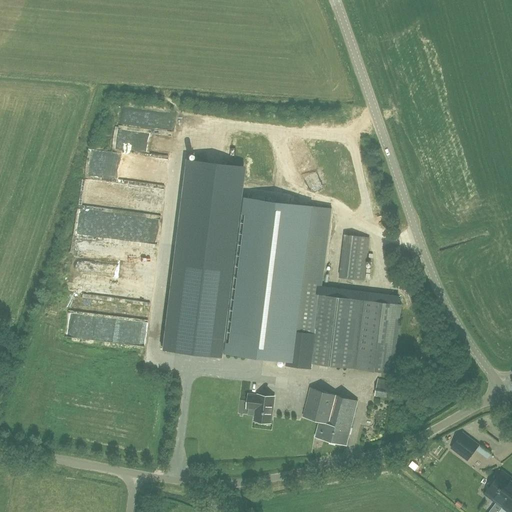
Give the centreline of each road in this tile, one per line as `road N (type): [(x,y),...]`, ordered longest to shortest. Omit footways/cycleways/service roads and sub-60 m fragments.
road 1 (tertiary): [(500,390),(433,280),(334,0)]
road 2 (unclassified): [(134,472),(228,481),(371,455),(500,390)]
road 3 (unclassified): [(134,472),(0,447)]
